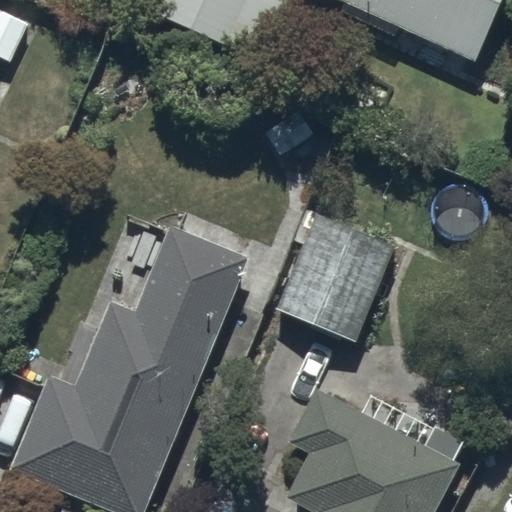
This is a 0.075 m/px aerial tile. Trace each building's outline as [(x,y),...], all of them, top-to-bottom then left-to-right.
[(160,0),(156,12),(261,57),(284,2),(280,0),(160,0)] [(349,0),(474,56),(500,0),(349,0)] [(392,244),(299,208),(288,236),(299,241),(274,307),(356,338),(392,244)] [(47,372),(11,465),(125,511),(142,511),(248,254),(170,219),(134,310),(113,298),(76,384),(47,372)] [(315,508),(313,511),(434,511),(462,459),(318,383),(287,442),(309,453),(288,494),(315,508)] [(511,402),(500,421),(511,429),(511,402)] [(77,511),(58,503),(54,511),(77,511)]
